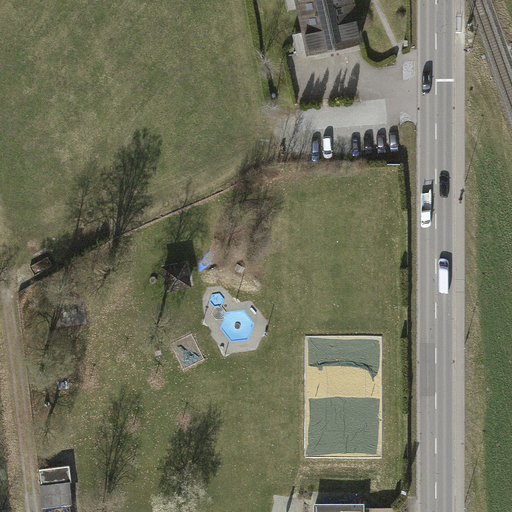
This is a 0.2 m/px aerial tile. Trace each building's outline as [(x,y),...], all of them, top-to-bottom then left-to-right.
[(296,0),(308,55),(361,44),(351,0),(296,0)] [(186,259),(161,264),(167,290),(192,285),(186,259)] [(41,483),(70,479),(68,465),(39,468),(41,483)] [(41,483),(44,508),(69,504),(73,504),(70,479),(41,483)] [(300,511),(301,498),(276,498),(275,511),(300,511)] [(328,511),(329,508),(364,508),(364,501),(313,501),(313,511),(328,511)]
